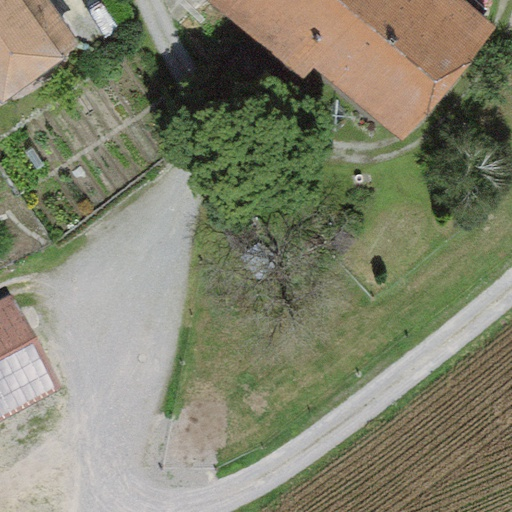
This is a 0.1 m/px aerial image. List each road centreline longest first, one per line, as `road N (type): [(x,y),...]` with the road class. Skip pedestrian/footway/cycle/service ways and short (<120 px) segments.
road 1 (track): [(145,0),(174,58),(196,136),(101,511)]
road 2 (track): [(196,136),(339,155),(397,150),(417,140),(470,75),(506,21),(510,0)]
road 3 (track): [(511,286),(285,468),(192,511)]
